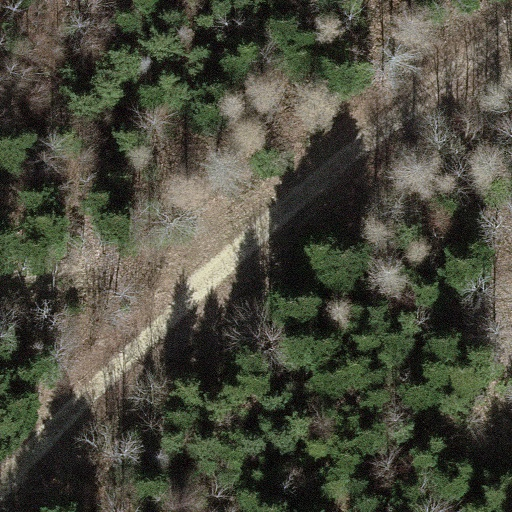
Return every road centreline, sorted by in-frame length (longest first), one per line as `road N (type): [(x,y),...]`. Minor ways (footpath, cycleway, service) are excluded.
road 1 (track): [(511,35),(210,272),(0,497)]
road 2 (track): [(210,272),(0,296)]
